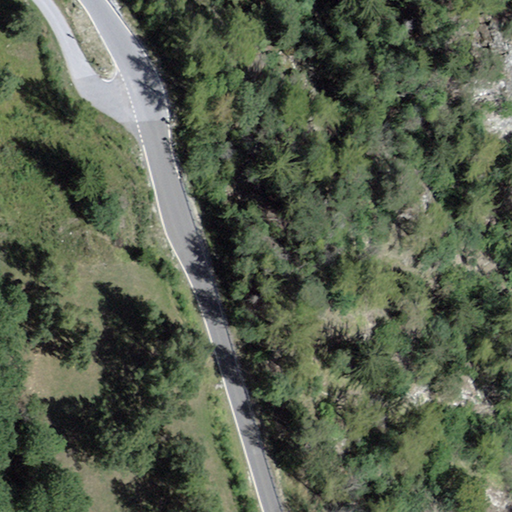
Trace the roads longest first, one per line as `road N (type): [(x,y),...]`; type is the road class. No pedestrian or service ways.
road 1 (tertiary): [(273,511),(140,92)]
road 2 (unclassified): [(42,0),(84,79),(103,93),(140,92)]
